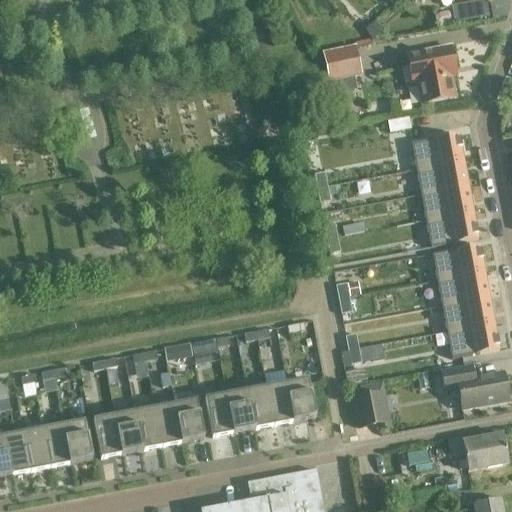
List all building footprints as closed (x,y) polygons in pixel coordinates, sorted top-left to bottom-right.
[(385,0),(393,8),(403,0),(385,0)] [(485,1),(450,7),(453,24),(488,18),(485,1)] [(362,10),(354,19),(363,28),(372,20),(362,10)] [(374,22),(365,30),(372,42),(385,39),(382,27),(380,29),(374,22)] [(449,48),(407,56),(412,86),(417,85),(421,106),(454,100),(450,78),(455,78),(449,48)] [(354,49),(323,55),(329,83),(360,76),(354,49)] [(96,139),(88,111),(70,116),(78,144),(96,139)] [(408,118),(387,122),(389,134),(410,130),(408,118)] [(458,137),(410,146),(415,173),(463,164),(458,137)] [(463,164),(415,173),(420,198),(468,189),(463,164)] [(324,175),(314,177),(316,191),(327,189),(324,175)] [(327,189),(316,191),(319,206),(330,204),(327,189)] [(468,189),(420,198),(425,224),(473,215),(468,189)] [(473,215),(425,224),(430,250),(478,242),(473,215)] [(334,226),(324,228),(326,242),(337,240),(334,226)] [(337,240),(326,242),(329,257),(340,254),(337,240)] [(479,248),(431,257),(436,284),(484,275),(479,248)] [(484,275),(436,284),(441,309),(488,300),(484,275)] [(358,285),(347,287),(349,300),(360,298),(358,285)] [(346,286),(335,288),(338,302),(349,300),(346,286)] [(349,300),(338,302),(340,317),(351,315),(349,300)] [(488,300),(441,309),(446,335),(494,326),(488,300)] [(494,326),(446,335),(451,361),(499,353),(494,326)] [(299,327),(286,329),(288,337),(300,335),(299,327)] [(267,332),(255,335),(257,343),(269,341),(267,332)] [(255,335),(243,337),(245,345),(257,343),(255,335)] [(355,337),(345,339),(347,353),(358,351),(355,337)] [(227,340),(215,342),(217,350),(229,348),(227,340)] [(197,346),(199,359),(216,356),(214,343),(197,346)] [(190,347),(164,352),(166,364),(192,359),(190,347)] [(358,351),(347,353),(350,368),(361,366),(358,351)] [(155,354),(143,356),(145,365),(157,362),(155,354)] [(143,356),(132,358),(134,367),(145,365),(143,356)] [(115,362),(103,364),(105,372),(116,369),(115,362)] [(91,366),(93,374),(105,372),(103,364),(91,366)] [(502,374),(472,380),(470,369),(440,374),(444,396),(450,395),(451,396),(453,397),(456,399),(458,400),(461,414),(508,405),(502,374)] [(64,371),(52,373),(54,382),(65,380),(64,371)] [(52,373),(40,376),(42,384),(54,382),(52,373)] [(168,376),(160,378),(162,391),(171,389),(168,376)] [(32,377),(20,380),(22,388),(34,386),(32,377)] [(286,386),(293,425),(315,421),(307,382),(286,386)] [(391,430),(382,385),(359,389),(360,399),(351,401),(357,433),(376,429),(377,433),(391,430)] [(266,390),(273,429),(293,425),(286,386),(266,390)] [(246,393),(253,433),(273,429),(266,390),(246,393)] [(226,397),(233,437),(253,433),(246,393),(226,397)] [(212,441),(233,437),(226,397),(204,401),(212,441)] [(174,407),(182,446),(203,442),(195,403),(174,407)] [(154,411),(162,450),(182,446),(174,407),(154,411)] [(134,415),(141,454),(162,450),(154,411),(134,415)] [(114,418),(121,458),(141,454),(134,415),(114,418)] [(100,462),(121,458),(114,418),(92,423),(100,462)] [(91,463),(84,424),(62,428),(70,467),(91,463)] [(50,471),(70,467),(62,428),(42,432),(50,471)] [(30,475),(50,471),(42,432),(22,436),(30,475)] [(10,479),(30,475),(22,436),(2,440),(10,479)] [(507,467),(502,437),(462,445),(461,441),(447,444),(450,459),(463,456),(467,475),(507,467)] [(0,439),(0,480),(10,479),(2,440),(0,439)] [(448,459),(446,451),(435,452),(436,461),(448,459)] [(157,459),(158,470),(180,470),(180,459),(157,459)] [(125,464),(125,476),(148,476),(148,463),(125,464)] [(322,511),(315,473),(247,486),(250,504),(209,511),(322,511)] [(370,480),(374,500),(384,498),(381,478),(370,480)] [(502,511),(500,501),(472,507),(472,511),(502,511)]
